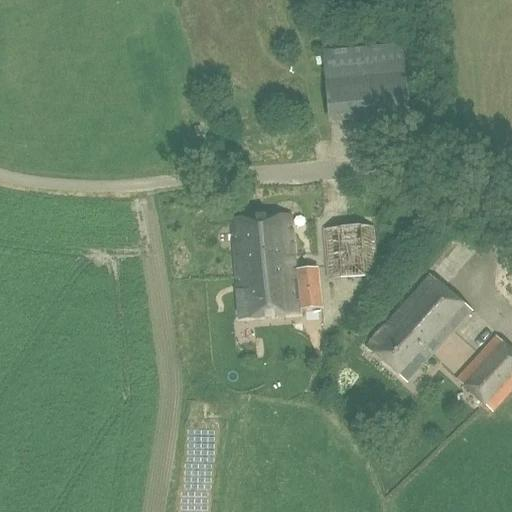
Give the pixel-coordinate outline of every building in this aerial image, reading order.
[(407,75),(404,43),(323,51),(326,84),(407,75)] [(410,113),(407,75),(326,84),(329,120),(410,113)] [(196,123),(197,134),(205,133),(204,122),(196,123)] [(290,215),(233,219),(241,319),(298,314),(297,305),(300,305),(300,310),(320,308),(317,268),(297,270),(298,273),(295,274),(290,215)] [(374,228),(326,230),(328,280),(377,278),(374,228)] [(472,312),(431,275),(367,346),(407,383),(472,312)] [(511,350),(496,337),(457,381),(493,412),(511,390),(511,350)]
